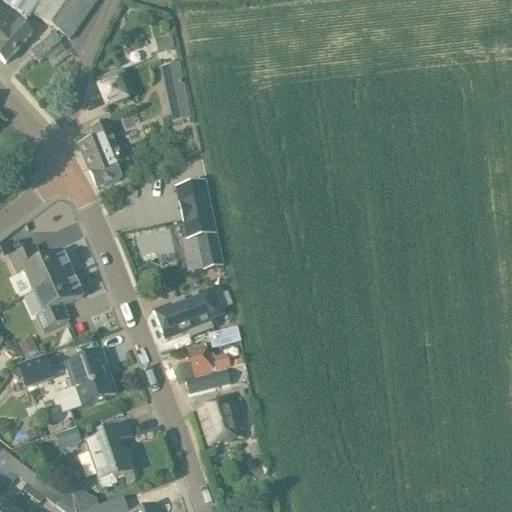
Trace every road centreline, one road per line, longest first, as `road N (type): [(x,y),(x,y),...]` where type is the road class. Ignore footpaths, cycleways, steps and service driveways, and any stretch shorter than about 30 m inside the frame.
road 1 (residential): [(204,511),(90,206),(63,175)]
road 2 (residential): [(63,175),(86,55),(114,0)]
